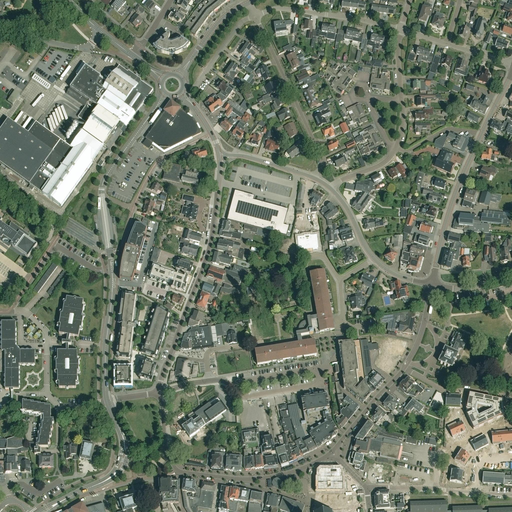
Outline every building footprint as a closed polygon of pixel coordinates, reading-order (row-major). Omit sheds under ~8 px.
[(126,3),(121,0),(117,0),(111,7),(118,13),(118,12),(122,16),(128,9),(124,6),(126,3)] [(188,6),(180,0),(177,4),(178,4),(177,6),(182,9),(181,12),(186,15),(188,12),(185,11),(188,6)] [(217,10),(209,0),(206,0),(209,3),(206,5),(213,13),(214,12),(217,10)] [(209,0),(217,10),(222,6),(217,0),(209,0)] [(342,0),(343,0),(343,1),(342,1),(341,7),(349,8),(350,2),(350,0),(342,0)] [(358,3),(357,10),(365,11),(366,4),(361,3),(361,0),(358,0),(358,3)] [(144,6),(150,12),(155,6),(151,2),(150,3),(148,1),(144,6)] [(504,7),(511,10),(511,8),(511,6),(500,1),(498,5),(504,7)] [(213,13),(206,5),(204,2),(202,4),(204,7),(203,8),(201,11),(209,17),(213,13)] [(419,20),(425,22),(427,16),(430,17),(432,10),(429,9),(431,5),(427,4),(426,8),(423,7),(419,20)] [(139,11),(143,14),(145,12),(138,6),(134,10),(137,13),(139,11)] [(475,19),(477,9),(469,6),(468,11),(472,12),(471,18),(470,21),(474,22),(474,19),(475,19)] [(511,10),(504,7),(502,11),(507,12),(505,16),(508,17),(507,21),(511,22),(511,13),(510,13),(511,10)] [(209,17),(201,11),(199,14),(195,11),(193,13),(206,22),(208,19),(209,17)] [(184,19),(185,16),(180,13),(178,16),(172,12),(172,14),(171,14),(168,19),(172,21),(173,20),(178,23),(180,20),(182,21),(183,19),(184,19)] [(206,22),(193,13),(192,15),(196,18),(194,21),(202,27),(206,22)] [(136,27),(138,24),(139,25),(143,20),(136,14),(133,18),(133,19),(130,23),(136,27)] [(440,28),(441,28),(444,20),(439,19),(440,16),(436,15),(435,18),(433,26),(438,27),(438,28),(438,29),(439,29),(440,29),(440,28)] [(478,23),(477,23),(478,23),(477,26),(476,25),(476,26),(477,26),(476,28),(476,29),(475,31),(474,33),(474,34),(475,34),(474,36),(476,37),(479,38),(481,38),(481,36),(482,36),(483,34),(483,33),(483,31),(484,31),(483,31),(484,29),(485,29),(485,28),(484,28),(485,26),(486,25),(485,25),(486,23),(484,20),(485,20),(484,20),(482,19),(481,19),(480,20),(479,21),(479,20),(478,21),(478,23)] [(202,27),(194,21),(192,23),(188,21),(186,23),(198,32),(202,27)] [(287,32),(286,26),(293,25),(293,21),(274,24),(275,34),(287,32)] [(308,36),(307,38),(311,38),(311,37),(312,35),(313,28),(312,27),(312,23),(305,22),(305,25),(302,25),(301,29),(304,30),(308,31),(308,34),(308,36)] [(198,32),(186,23),(185,25),(189,28),(186,31),(195,36),(196,35),(198,32)] [(460,31),(459,36),(463,38),(463,37),(466,38),(468,29),(469,24),(467,23),(465,28),(461,27),(460,31)] [(500,31),(511,36),(511,33),(511,28),(505,25),(505,26),(502,24),(500,31)] [(336,27),(329,26),(328,33),(327,39),(334,41),(335,34),(334,34),(336,27)] [(351,41),(354,31),(347,29),(346,33),(345,33),(344,40),(351,41)] [(354,31),(351,41),(361,43),(360,49),(363,49),(365,40),(362,40),(363,36),(359,35),(360,32),(354,31)] [(190,45),(177,36),(176,36),(175,37),(174,38),(173,39),(172,39),(171,39),(169,39),(170,36),(168,35),(165,38),(163,35),(160,39),(161,40),(153,47),(156,49),(159,51),(158,52),(172,56),(186,51),(185,50),(188,47),(190,45)] [(377,43),(378,36),(372,35),(371,38),(369,37),(368,44),(373,45),(372,47),(374,49),(375,49),(377,43)] [(377,43),(375,49),(378,50),(380,44),(383,45),(382,47),(384,47),(383,53),(386,54),(388,47),(386,47),(388,40),(384,39),(385,38),(378,36),(377,43)] [(506,50),(508,43),(505,42),(505,41),(501,40),(498,39),(495,47),(502,49),(502,48),(506,50)] [(247,44),(243,49),(250,54),(254,57),(256,54),(253,52),(251,50),(251,51),(250,50),(252,47),(247,44)] [(421,59),(424,50),(418,48),(416,55),(420,56),(419,59),(421,59)] [(250,54),(243,49),(239,54),(243,57),(241,59),(247,64),(249,61),(246,59),(250,54)] [(424,50),(421,59),(421,60),(424,61),(425,57),(428,58),(430,52),(424,50)] [(290,64),(304,57),(303,55),(298,57),(299,59),(297,60),(294,54),(287,57),(288,59),(287,59),(288,61),(289,61),(290,64)] [(435,75),(440,58),(435,56),(429,73),(435,75)] [(69,70),(77,59),(75,57),(67,69),(69,70)] [(305,60),(304,57),(290,64),(293,70),(300,67),(298,63),(301,62),(301,61),(305,60)] [(441,68),(447,70),(448,67),(449,67),(450,62),(451,62),(452,59),(449,58),(449,59),(444,57),(441,65),(442,65),(441,68)] [(467,63),(458,60),(455,72),(459,74),(466,77),(468,70),(465,69),(467,63)] [(232,64),(228,69),(237,76),(239,73),(236,70),(237,68),(232,64)] [(91,163),(103,146),(109,151),(122,134),(127,128),(126,128),(132,120),(136,115),(145,102),(145,103),(146,102),(145,102),(146,100),(153,90),(152,88),(143,82),(141,82),(141,80),(140,80),(129,73),(130,72),(129,72),(127,72),(119,66),(108,83),(101,78),(85,67),(66,94),(85,108),(89,102),(98,108),(89,121),(90,122),(83,132),(70,149),(36,124),(28,135),(8,120),(0,131),(0,164),(61,208),(92,164),(91,163)] [(265,81),(271,78),(265,66),(259,69),(256,73),(257,75),(260,74),(262,78),(263,78),(265,81)] [(481,72),(482,68),(479,67),(476,74),(480,75),(479,77),(476,76),(475,80),(478,81),(487,84),(489,79),(490,79),(491,77),(490,76),(490,75),(487,75),(488,72),(487,73),(484,72),(483,73),(481,72)] [(341,71),(351,79),(352,77),(353,78),(356,74),(348,68),(346,71),(343,68),(342,69),(341,71)] [(237,76),(228,69),(225,74),(227,76),(225,79),(229,82),(232,84),(234,81),(233,80),(237,76)] [(306,72),(305,70),(301,72),(302,74),(296,77),(297,79),(297,80),(297,81),(298,80),(299,84),(306,81),(307,85),(315,81),(320,78),(319,78),(318,75),(309,79),(306,72)] [(351,79),(341,71),(339,74),(342,76),(340,79),(348,84),(349,84),(351,80),(350,80),(351,79)] [(51,86),(35,74),(32,79),(47,90),(51,86)] [(249,84),(254,77),(251,75),(246,82),(249,84)] [(376,89),(378,80),(375,79),(375,75),(372,75),(370,88),(372,88),(371,88),(375,89),(376,89)] [(378,80),(376,89),(377,89),(381,90),(382,90),(385,77),(381,76),(380,80),(378,80)] [(348,84),(340,79),(338,81),(336,79),(334,81),(344,89),(345,88),(348,85),(348,84)] [(224,93),(228,88),(225,87),(226,86),(220,81),(215,87),(216,88),(216,89),(218,90),(218,89),(222,92),(222,91),(224,93)] [(315,81),(307,85),(309,88),(302,91),(306,100),(313,97),(311,92),(313,90),(312,87),(317,85),(315,81)] [(344,89),(334,81),(332,84),(335,86),(333,89),(341,95),(344,91),(343,90),(344,89)] [(273,83),(265,87),(269,95),(277,91),(273,83)] [(426,87),(424,87),(424,83),(420,83),(413,83),(413,87),(413,89),(413,90),(420,90),(420,92),(426,92),(426,87)] [(215,111),(219,108),(222,106),(221,104),(222,104),(222,103),(227,99),(220,94),(216,97),(215,96),(212,98),(211,97),(207,100),(208,102),(204,104),(205,105),(211,114),(215,111)] [(259,103),(264,101),(270,98),(268,95),(262,97),(263,98),(258,100),(259,103)] [(417,100),(417,104),(417,106),(417,107),(425,107),(425,103),(427,103),(427,100),(432,100),(432,102),(435,102),(435,100),(435,99),(441,99),(441,96),(435,96),(420,96),(419,100),(417,100)] [(484,115),(488,107),(485,105),(487,102),(487,101),(488,100),(488,99),(483,96),(481,100),(480,100),(479,102),(472,98),(467,105),(484,115)] [(284,105),(280,97),(274,100),(275,102),(273,103),(274,104),(272,105),(273,106),(271,107),(273,112),(280,109),(279,107),(284,105)] [(315,102),(313,97),(306,100),(310,109),(317,105),(319,104),(318,101),(315,102)] [(324,107),(328,105),(328,104),(335,102),(333,99),(329,101),(329,100),(322,103),(324,107)] [(227,112),(233,103),(229,100),(223,109),(227,112)] [(233,103),(227,112),(225,114),(228,117),(232,112),(241,119),(245,113),(246,112),(234,103),(233,103)] [(156,123),(145,138),(159,148),(164,149),(170,149),(175,147),(201,134),(194,120),(180,110),(181,109),(176,105),(175,106),(172,104),(169,104),(164,111),(164,112),(156,123)] [(353,114),(362,110),(362,109),(360,106),(359,106),(359,104),(347,110),(348,113),(352,111),(353,114)] [(287,109),(280,112),(282,117),(283,117),(284,120),(290,117),(287,109)] [(362,110),(353,114),(354,117),(351,118),(352,122),(364,116),(363,114),(364,114),(362,110)] [(415,120),(425,120),(425,115),(429,115),(433,115),(433,110),(423,110),(423,113),(415,113),(415,120)] [(321,115),(314,118),(317,124),(318,123),(320,126),(326,123),(324,119),(331,115),(329,111),(321,115)] [(245,113),(241,119),(247,124),(250,120),(248,119),(250,116),(245,113)] [(476,124),(480,118),(470,113),(467,119),(468,119),(467,120),(470,122),(471,121),(476,124)] [(365,117),(364,116),(352,122),(354,124),(357,123),(358,126),(367,121),(365,117)] [(227,133),(227,132),(228,132),(233,127),(232,126),(235,123),(233,121),(234,120),(232,118),(229,121),(228,119),(227,121),(226,120),(221,126),(220,127),(227,133)] [(237,139),(239,140),(240,140),(245,133),(243,132),(244,129),(243,128),(245,125),(240,122),(236,127),(237,128),(232,135),(237,138),(237,139)] [(505,131),(508,132),(507,134),(511,136),(511,125),(504,122),(502,126),(493,122),(490,127),(491,128),(500,132),(501,130),(504,131),(505,131)] [(293,123),(284,127),(286,131),(287,131),(290,138),(298,135),(294,127),(295,126),(293,123)] [(339,126),(344,135),(349,132),(345,123),(339,126)] [(415,130),(415,134),(420,134),(420,130),(426,130),(426,125),(415,124),(415,130)] [(331,126),(322,131),(324,136),(329,134),(330,137),(335,135),(333,132),(334,132),(332,128),(331,126)] [(357,138),(358,141),(360,140),(363,139),(374,133),(374,131),(372,127),(365,130),(363,131),(365,134),(361,136),(360,136),(356,138),(357,138)] [(375,135),(374,133),(363,139),(364,142),(367,140),(369,143),(378,138),(377,138),(375,134),(375,135)] [(453,142),(454,142),(452,147),(460,150),(460,149),(463,150),(467,141),(468,139),(461,136),(460,138),(448,133),(447,136),(445,135),(439,139),(440,140),(437,142),(435,141),(434,145),(442,148),(443,148),(447,139),(452,142),(453,142)] [(258,147),(260,141),(261,137),(254,134),(253,137),(250,136),(248,141),(251,142),(251,144),(258,147)] [(378,138),(369,143),(370,145),(367,147),(368,150),(380,144),(379,143),(378,139),(378,138)] [(329,151),(338,147),(336,144),(338,143),(337,140),(335,141),(326,145),(328,148),(328,149),(328,151),(329,151)] [(265,149),(269,151),(270,149),(276,151),(278,145),(268,141),(266,147),(265,149)] [(299,141),(296,143),(297,144),(286,153),(285,154),(285,156),(287,158),(288,158),(290,157),(291,159),(302,150),(300,148),(303,146),(304,146),(299,141)] [(380,144),(368,150),(370,153),(373,151),(374,154),(383,150),(381,146),(380,144)] [(194,158),(198,159),(207,157),(205,150),(200,152),(200,149),(191,152),(194,158)] [(440,159),(436,167),(450,173),(454,165),(448,162),(449,159),(450,160),(453,154),(443,150),(440,155),(442,156),(440,159)] [(494,157),(491,156),(491,151),(486,150),(486,154),(482,153),(481,159),(490,161),(493,161),(494,157)] [(111,153),(108,151),(98,165),(101,167),(111,153)] [(333,161),(335,164),(335,165),(336,167),(337,168),(340,166),(345,164),(344,164),(347,162),(344,156),(341,157),(333,161)] [(180,180),(182,181),(182,182),(197,186),(198,181),(198,179),(199,178),(200,176),(199,175),(199,174),(196,173),(196,172),(192,171),(192,173),(189,172),(190,167),(191,163),(186,162),(186,166),(185,171),(180,170),(181,166),(171,164),(169,172),(164,171),(162,180),(179,184),(180,180)] [(393,169),(388,172),(393,179),(397,176),(397,175),(400,173),(403,178),(406,177),(404,173),(406,172),(401,165),(396,167),(393,169)] [(483,167),(479,176),(488,180),(490,176),(493,177),(497,169),(490,166),(489,170),(483,167)] [(421,187),(424,174),(418,173),(415,186),(421,187)] [(362,193),(366,196),(367,197),(371,191),(372,191),(379,189),(379,186),(377,186),(377,184),(382,182),(378,175),(369,180),(357,183),(356,187),(346,185),(345,190),(362,193)] [(434,187),(444,190),(446,183),(436,180),(433,179),(431,185),(432,185),(432,186),(434,187)] [(151,190),(159,194),(161,192),(162,189),(159,187),(160,186),(155,184),(151,190)] [(300,199),(306,201),(309,189),(303,187),(300,199)] [(439,204),(441,196),(431,194),(431,191),(424,189),(422,195),(430,197),(429,201),(434,203),(433,204),(439,205),(439,204)] [(313,206),(319,194),(314,191),(313,195),(311,194),(309,197),(311,198),(313,199),(311,204),(311,205),(313,206)] [(473,210),(474,206),(472,205),(472,204),(474,204),(477,195),(466,191),(462,207),(466,208),(468,209),(470,210),(470,209),(473,210)] [(482,192),(479,204),(488,207),(492,195),(482,192)] [(366,196),(362,193),(352,207),(356,210),(366,196)] [(229,214),(227,221),(245,225),(270,232),(275,234),(287,237),(289,227),(284,226),(288,210),(254,201),(255,197),(245,194),(244,198),(237,196),(232,215),(229,214)] [(323,196),(319,194),(313,206),(315,208),(318,202),(319,203),(323,196)] [(181,201),(186,202),(184,209),(183,208),(183,212),(181,212),(186,213),(185,219),(189,220),(189,221),(189,222),(190,222),(191,223),(192,222),(193,222),(193,221),(194,221),(197,207),(190,206),(191,203),(192,203),(193,198),(182,196),(181,201)] [(366,196),(356,210),(361,214),(371,199),(367,197),(366,196)] [(145,207),(152,209),(154,203),(147,201),(146,201),(145,205),(146,205),(145,207)] [(323,211),(321,212),(320,214),(323,217),(323,216),(327,221),(332,217),(333,218),(335,216),(334,216),(335,215),(336,215),(337,214),(338,213),(334,208),(331,204),(325,208),(324,207),(322,210),(323,211)] [(152,209),(145,207),(143,214),(150,216),(152,209)] [(423,207),(421,214),(426,215),(425,216),(434,218),(436,213),(437,213),(437,211),(436,211),(437,210),(433,209),(429,207),(429,208),(428,208),(424,207),(424,208),(423,207)] [(510,218),(482,215),(481,214),(480,223),(502,225),(503,221),(505,222),(504,226),(508,226),(508,222),(509,222),(510,218)] [(404,229),(411,231),(413,227),(411,227),(413,221),(415,221),(416,218),(408,215),(404,229)] [(464,232),(488,234),(489,225),(473,224),(474,216),(460,215),(458,221),(457,221),(454,228),(454,229),(464,229),(464,232)] [(0,237),(1,238),(3,240),(3,241),(2,241),(3,241),(3,242),(3,243),(4,243),(5,244),(6,244),(7,244),(8,243),(10,245),(28,258),(28,257),(37,245),(38,245),(28,238),(30,236),(22,230),(21,230),(12,223),(10,225),(9,228),(0,221),(2,219),(0,217),(0,237)] [(374,225),(373,220),(368,221),(364,221),(366,230),(370,229),(375,228),(374,225)] [(241,234),(229,232),(229,229),(234,230),(234,227),(230,226),(230,223),(223,222),(220,237),(240,240),(241,234)] [(419,231),(424,233),(425,232),(429,234),(429,233),(430,234),(433,226),(427,225),(422,223),(422,224),(420,223),(419,224),(418,224),(416,227),(420,229),(419,231)] [(120,280),(132,281),(133,277),(134,273),(136,274),(137,270),(135,270),(143,240),(145,241),(146,238),(144,237),(147,229),(142,225),(135,224),(134,226),(133,230),(131,236),(128,242),(127,247),(126,247),(124,255),(122,260),(121,266),(120,272),(120,276),(120,280)] [(244,229),(244,231),(247,232),(247,230),(250,231),(250,232),(269,237),(270,232),(245,225),(244,229)] [(332,230),(329,231),(327,231),(327,236),(328,236),(337,235),(340,234),(349,231),(351,231),(349,231),(348,227),(336,231),(336,230),(332,230)] [(187,231),(185,240),(190,242),(190,240),(200,243),(201,236),(198,235),(198,234),(187,231)] [(349,231),(340,234),(342,242),(353,239),(351,231),(349,231)] [(450,233),(447,242),(452,244),(451,247),(455,247),(456,245),(458,245),(461,236),(450,233)] [(319,234),(298,236),(300,252),(320,250),(319,234)] [(418,244),(426,246),(428,239),(420,236),(417,235),(415,241),(418,242),(418,244)] [(402,249),(403,237),(394,236),(394,238),(391,238),(391,244),(394,245),(393,248),(402,249)] [(508,261),(508,254),(507,248),(511,248),(510,242),(510,239),(505,240),(506,250),(502,250),(500,250),(501,262),(503,262),(504,263),(507,262),(507,261),(508,261)] [(184,244),(181,253),(183,254),(186,255),(187,254),(195,257),(198,248),(189,245),(190,242),(185,240),(184,244)] [(231,255),(231,257),(241,260),(248,262),(252,261),(253,257),(243,255),(244,250),(239,250),(240,245),(234,243),(219,240),(217,250),(226,252),(225,254),(231,255)] [(420,256),(421,253),(422,253),(423,250),(422,250),(422,249),(412,246),(410,252),(420,256)] [(488,257),(489,265),(496,264),(495,250),(489,250),(489,246),(485,246),(485,248),(484,256),(488,257)] [(154,248),(150,262),(157,264),(161,251),(154,248)] [(347,248),(339,250),(341,257),(343,256),(344,259),(345,259),(345,261),(344,261),(345,264),(348,263),(353,261),(353,262),(357,261),(356,258),(354,258),(353,254),(354,253),(353,249),(348,251),(347,248)] [(388,258),(392,261),(396,254),(389,249),(385,256),(385,257),(385,258),(387,259),(388,258)] [(408,271),(413,273),(414,271),(417,272),(418,271),(422,257),(402,252),(401,261),(406,262),(406,264),(408,264),(407,265),(405,265),(404,268),(406,268),(406,269),(408,269),(408,271)] [(441,266),(450,269),(451,263),(452,260),(455,260),(456,255),(453,254),(445,252),(441,266)] [(20,257),(26,262),(28,258),(22,254),(20,257)] [(231,255),(225,254),(226,254),(225,257),(221,256),(221,255),(215,254),(213,264),(212,263),(212,264),(219,265),(219,263),(230,266),(231,263),(233,263),(234,259),(231,258),(231,257),(231,255)] [(177,262),(176,266),(177,266),(176,269),(190,274),(191,271),(192,268),(193,265),(179,260),(178,263),(177,262)] [(152,266),(148,277),(168,284),(168,283),(171,285),(170,287),(179,291),(180,288),(185,289),(186,285),(185,284),(188,277),(176,272),(175,274),(152,266)] [(230,268),(229,271),(244,276),(247,277),(249,271),(234,266),(233,269),(230,268)] [(244,276),(229,271),(225,270),(224,272),(211,268),(207,277),(217,281),(217,282),(219,283),(220,282),(232,286),(239,285),(242,287),(244,286),(244,283),(243,284),(244,276)] [(334,330),(332,317),(329,318),(329,316),(331,315),(326,286),(324,287),(324,284),(326,284),(324,271),(310,273),(312,286),(317,317),(310,318),(310,317),(307,318),(307,322),(305,322),(304,322),(303,323),(302,324),(301,325),(300,326),(299,327),(299,328),(299,329),(299,331),(299,333),(296,333),(296,337),(297,336),(298,340),(298,344),(268,349),(268,348),(255,350),(257,365),(316,355),(314,340),(301,343),(301,339),(300,336),(310,334),(310,335),(313,334),(312,330),(315,329),(315,333),(319,333),(334,330)] [(369,278),(363,275),(360,281),(364,283),(363,285),(367,286),(367,287),(373,290),(376,284),(372,282),(374,278),(370,276),(369,278)] [(399,282),(394,284),(390,285),(391,291),(395,290),(396,295),(393,296),(394,300),(397,300),(403,299),(404,302),(409,301),(408,298),(409,298),(409,296),(409,295),(408,294),(407,288),(401,289),(399,282)] [(216,295),(220,287),(216,285),(215,285),(214,287),(208,285),(208,284),(206,284),(205,284),(202,291),(211,294),(211,293),(216,295)] [(227,289),(223,288),(222,292),(228,294),(242,291),(241,287),(240,287),(239,286),(237,287),(237,288),(232,289),(227,289)] [(199,299),(207,303),(209,296),(202,293),(201,296),(200,297),(199,299)] [(117,355),(116,355),(119,359),(119,358),(129,360),(132,330),(135,330),(136,326),(133,326),(137,296),(123,294),(122,302),(120,317),(119,325),(121,325),(121,328),(120,328),(117,355)] [(184,298),(181,296),(180,296),(174,294),(174,296),(172,296),(171,299),(172,299),(172,301),(177,304),(181,306),(184,298)] [(362,295),(355,295),(355,298),(351,299),(351,303),(352,303),(353,310),(360,310),(359,305),(362,305),(361,301),(362,301),(362,295)] [(83,301),(76,299),(74,298),(74,299),(67,298),(66,303),(64,303),(62,314),(61,314),(59,325),(60,325),(59,334),(78,338),(80,328),(81,329),(83,318),(82,317),(84,307),(82,306),(83,301)] [(207,303),(199,299),(198,302),(198,303),(197,306),(204,309),(205,307),(209,308),(211,304),(207,303)] [(174,307),(167,302),(164,306),(171,311),(174,307)] [(159,353),(161,348),(160,347),(162,342),(165,334),(164,334),(166,328),(167,328),(169,321),(169,320),(170,314),(171,314),(166,311),(156,305),(141,353),(152,357),(157,358),(158,352),(159,353)] [(195,312),(192,318),(200,321),(202,322),(203,319),(202,318),(203,316),(195,312)] [(415,318),(416,312),(408,313),(407,316),(404,316),(404,313),(385,316),(385,319),(385,321),(387,322),(387,320),(393,321),(392,331),(399,332),(411,335),(414,318),(415,318)] [(191,318),(188,326),(191,327),(191,331),(197,330),(196,326),(198,326),(200,321),(192,318),(191,318)] [(15,328),(15,322),(10,322),(7,322),(1,322),(2,323),(1,324),(1,326),(2,327),(2,328),(1,329),(1,331),(2,331),(2,333),(1,334),(1,336),(2,336),(2,338),(1,339),(1,340),(2,341),(2,343),(1,344),(1,345),(2,346),(2,352),(0,351),(0,372),(5,372),(5,376),(4,377),(4,378),(5,379),(5,381),(4,381),(4,383),(5,384),(5,385),(4,386),(4,388),(5,389),(5,390),(3,390),(3,404),(11,404),(11,394),(17,394),(17,390),(19,390),(19,388),(20,388),(20,386),(19,385),(19,384),(20,383),(20,381),(19,381),(19,379),(20,378),(20,376),(19,376),(19,374),(20,373),(20,372),(19,371),(19,369),(20,369),(20,367),(19,366),(19,365),(21,365),(22,366),(24,366),(24,365),(26,365),(27,366),(29,366),(29,365),(31,365),(32,366),(33,366),(34,365),(35,365),(35,360),(37,360),(37,357),(35,357),(35,351),(34,351),(33,351),(32,351),(31,351),(29,351),(28,351),(27,351),(26,351),(24,351),(22,351),(21,351),(20,351),(19,350),(17,348),(15,347),(16,346),(16,345),(16,343),(16,341),(16,340),(16,339),(16,338),(16,336),(16,335),(16,334),(16,333),(15,331),(16,331),(16,329),(15,328)] [(33,329),(30,333),(36,337),(37,335),(40,337),(43,332),(32,323),(30,326),(33,329)] [(228,323),(221,325),(222,332),(227,332),(227,336),(228,344),(237,343),(235,332),(231,333),(231,332),(230,331),(229,330),(228,323)] [(181,348),(181,349),(181,350),(182,350),(185,351),(209,347),(208,344),(212,344),(212,342),(217,342),(217,337),(215,327),(210,328),(197,330),(191,331),(190,331),(190,334),(185,335),(184,337),(181,348)] [(459,341),(461,336),(456,334),(454,338),(453,338),(451,345),(449,347),(444,345),(437,360),(443,364),(452,368),(454,362),(458,363),(461,357),(457,355),(458,354),(460,349),(463,350),(465,344),(465,343),(465,342),(462,341),(462,342),(459,341)] [(379,369),(389,375),(399,360),(404,342),(393,339),(389,356),(379,369)] [(360,342),(360,341),(352,342),(341,344),(341,346),(339,347),(340,355),(343,357),(343,359),(340,360),(344,389),(362,404),(365,401),(370,396),(369,396),(372,393),(366,387),(368,386),(365,384),(365,380),(360,342)] [(368,341),(360,342),(365,380),(365,384),(368,386),(374,392),(378,389),(382,384),(381,384),(385,381),(377,374),(375,372),(374,373),(371,370),(369,351),(378,350),(377,343),(368,344),(368,341)] [(59,383),(59,388),(76,388),(76,383),(77,383),(77,372),(79,372),(79,361),(77,361),(77,351),(65,351),(62,351),(57,351),(57,361),(56,361),(56,372),(57,372),(57,383),(59,383)] [(176,367),(175,376),(188,378),(189,368),(190,369),(190,366),(189,366),(190,362),(178,360),(176,367)] [(151,382),(156,366),(144,362),(139,379),(151,382)] [(115,368),(115,387),(131,387),(131,368),(115,368)] [(408,377),(407,378),(406,378),(403,381),(397,388),(404,393),(407,396),(408,395),(414,397),(415,398),(419,394),(420,395),(423,391),(421,389),(419,387),(415,383),(408,377)] [(348,407),(348,406),(347,408),(346,407),(345,409),(343,412),(343,410),(343,409),(342,401),(343,400),(342,395),(343,395),(342,391),(341,391),(339,382),(335,383),(336,390),(338,401),(341,415),(348,421),(354,414),(346,408),(348,407)] [(395,389),(390,395),(400,403),(400,405),(399,406),(401,407),(403,405),(404,406),(409,400),(395,389)] [(472,393),(469,409),(472,409),(472,413),(469,414),(476,429),(507,415),(505,400),(472,393)] [(305,422),(301,423),(301,425),(305,437),(309,435),(317,449),(317,448),(325,444),(324,444),(331,439),(331,440),(335,437),(334,434),(337,432),(331,421),(327,395),(325,396),(325,394),(301,397),(305,422)] [(218,397),(194,414),(198,418),(196,419),(195,418),(182,428),(189,438),(199,431),(198,430),(205,425),(209,422),(209,423),(226,411),(219,401),(220,400),(218,397)] [(346,408),(354,414),(356,411),(355,410),(358,407),(347,397),(343,402),(344,403),(348,406),(348,407),(346,408)] [(404,410),(403,409),(398,405),(389,398),(388,398),(387,400),(386,402),(385,402),(384,403),(384,404),(384,405),(383,406),(384,406),(384,407),(385,408),(386,408),(387,407),(392,412),(394,409),(399,413),(402,409),(404,410)] [(412,400),(404,410),(409,414),(413,409),(419,414),(423,409),(412,400)] [(38,444),(38,448),(48,448),(48,445),(50,445),(50,438),(51,438),(51,431),(52,431),(52,424),(54,424),(54,419),(51,419),(51,407),(48,407),(48,405),(41,405),(41,404),(34,404),(34,402),(27,402),(27,401),(23,401),(23,411),(26,411),(26,413),(33,413),(33,414),(40,414),(40,416),(43,416),(43,423),(42,423),(42,430),(41,430),(41,437),(39,437),(39,444),(38,444)] [(301,425),(301,423),(298,405),(287,406),(290,420),(291,420),(297,441),(300,440),(308,454),(317,449),(309,435),(305,437),(301,425)] [(0,420),(1,420),(0,418),(4,417),(4,419),(13,416),(10,408),(0,410),(0,420)] [(387,417),(379,409),(376,412),(376,413),(372,417),(370,419),(374,422),(375,421),(377,423),(378,422),(382,426),(386,421),(387,421),(388,419),(389,418),(391,421),(394,418),(390,414),(387,417)] [(308,454),(300,440),(299,441),(299,440),(296,442),(293,434),(289,419),(289,416),(287,416),(286,412),(280,413),(282,420),(281,420),(284,433),(286,432),(289,432),(291,436),(293,440),(298,452),(300,451),(303,456),(308,454)] [(348,421),(341,415),(339,417),(337,416),(335,417),(336,418),(335,419),(336,420),(338,426),(342,429),(348,421)] [(368,423),(363,429),(368,433),(369,432),(374,436),(375,434),(378,437),(397,441),(401,442),(402,440),(405,440),(405,443),(416,445),(417,439),(406,437),(403,436),(386,432),(371,422),(369,421),(368,421),(367,422),(368,423)] [(461,421),(454,424),(459,434),(465,431),(461,421)] [(454,424),(448,427),(452,437),(459,434),(454,424)] [(260,448),(261,448),(258,429),(240,432),(243,447),(251,447),(255,470),(263,469),(260,448)] [(368,433),(363,429),(362,430),(361,430),(359,433),(360,434),(358,436),(357,435),(354,439),(355,440),(362,442),(365,438),(365,439),(375,440),(375,441),(392,445),(396,446),(397,441),(378,437),(375,434),(374,436),(369,432),(368,433)] [(499,432),(500,443),(507,442),(506,431),(499,432)] [(491,433),(492,443),(500,443),(499,432),(491,433)] [(7,440),(0,440),(0,449),(6,450),(6,452),(7,452),(7,458),(5,458),(6,462),(0,462),(0,474),(6,473),(18,473),(18,458),(17,458),(17,454),(21,454),(21,448),(25,447),(22,435),(7,440)] [(292,455),(289,451),(286,435),(283,436),(284,443),(285,447),(284,447),(287,457),(289,463),(292,462),(293,462),(290,456),(292,455)] [(477,438),(482,448),(488,445),(483,435),(477,438)] [(263,448),(261,448),(260,448),(263,469),(277,467),(276,456),(272,437),(262,438),(263,448)] [(470,442),(475,451),(482,448),(477,438),(470,442)] [(375,440),(365,439),(364,443),(355,441),(354,441),(354,442),(354,443),(353,451),(352,451),(352,452),(375,457),(376,453),(380,453),(379,457),(397,460),(399,461),(400,456),(401,452),(402,447),(400,447),(396,446),(392,445),(375,441),(375,440)] [(298,452),(293,440),(291,441),(292,443),(291,444),(291,446),(293,450),(295,454),(294,455),(297,460),(303,456),(300,451),(298,452)] [(41,455),(41,449),(35,449),(35,443),(28,443),(31,451),(34,451),(35,455),(41,455)] [(80,459),(81,459),(91,461),(92,456),(95,457),(96,452),(93,451),(94,446),(94,445),(94,446),(84,444),(84,443),(83,443),(83,444),(80,459),(80,458),(80,459)] [(71,455),(78,455),(77,444),(71,444),(71,446),(63,447),(63,452),(66,452),(66,459),(71,459),(71,455)] [(251,447),(243,447),(244,456),(244,468),(245,468),(245,471),(255,470),(251,447)] [(287,457),(284,447),(275,450),(278,458),(280,466),(289,463),(287,457)] [(461,450),(458,455),(467,461),(470,456),(461,450)] [(222,470),(223,455),(208,454),(206,463),(210,468),(211,468),(211,469),(222,470)] [(396,466),(397,463),(383,460),(383,462),(363,458),(363,456),(350,454),(348,462),(363,477),(394,478),(396,466)] [(454,460),(464,466),(467,461),(458,455),(454,460)] [(39,456),(39,468),(53,468),(53,456),(39,456)] [(242,457),(226,456),(225,470),(230,471),(236,472),(236,471),(241,472),(242,457)] [(30,472),(30,462),(26,462),(26,458),(19,458),(19,465),(22,465),(22,473),(26,473),(26,472),(30,472)] [(318,478),(317,491),(344,491),(344,484),(341,484),(341,479),(341,473),(339,470),(320,470),(318,472),(318,478)] [(503,485),(504,475),(483,474),(482,484),(503,485)] [(504,475),(503,485),(511,485),(511,477),(504,476),(504,475)] [(168,504),(178,503),(179,481),(172,482),(171,480),(159,481),(160,497),(161,503),(161,504),(162,511),(168,510),(168,504)] [(197,511),(200,490),(195,489),(196,487),(195,486),(195,482),(189,481),(189,482),(184,481),(184,482),(182,492),(185,509),(187,511),(197,511)] [(200,490),(197,511),(200,511),(203,511),(206,511),(207,509),(211,510),(214,492),(215,486),(216,486),(216,485),(215,485),(203,483),(202,483),(201,490),(200,490)] [(231,489),(222,487),(219,503),(217,511),(229,511),(228,504),(228,503),(231,489)] [(231,489),(228,503),(228,504),(229,511),(243,511),(246,503),(248,503),(249,492),(249,493),(250,492),(231,489)] [(376,508),(376,510),(391,509),(390,496),(389,496),(389,491),(378,492),(377,492),(375,495),(375,496),(374,497),(375,508),(376,508)] [(261,511),(262,505),(264,495),(264,494),(250,492),(250,493),(249,502),(247,511),(261,511)] [(277,511),(278,510),(283,511),(302,511),(304,507),(304,506),(283,499),(280,498),(280,497),(268,495),(267,495),(267,496),(268,496),(266,506),(264,511),(277,511)] [(316,495),(316,500),(316,504),(317,504),(318,511),(332,510),(346,508),(346,506),(348,506),(347,496),(316,495)] [(132,511),(132,510),(137,508),(134,497),(129,498),(128,498),(125,499),(120,501),(120,502),(118,503),(119,507),(122,506),(123,511),(132,511)] [(410,503),(410,511),(446,511),(446,502),(410,503)] [(83,503),(67,511),(105,511),(103,504),(86,509),(83,503)]
